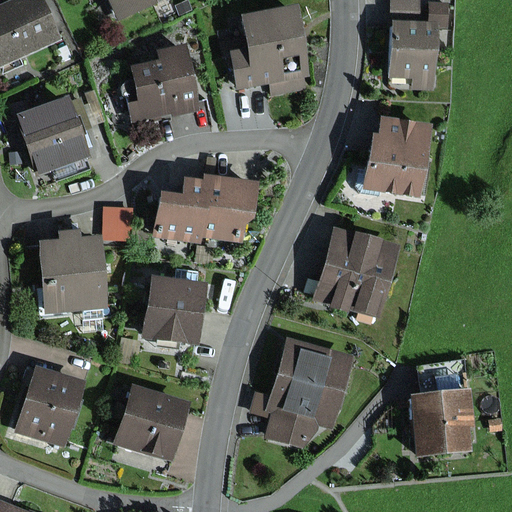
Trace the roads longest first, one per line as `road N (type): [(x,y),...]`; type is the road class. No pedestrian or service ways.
road 1 (residential): [(341,0),(339,93),(326,146),(249,321),(219,415),(208,508)]
road 2 (residential): [(208,508),(82,496),(0,464)]
road 3 (track): [(511,473),(330,492),(306,477)]
road 4 (residential): [(241,511),(306,477),(389,393)]
